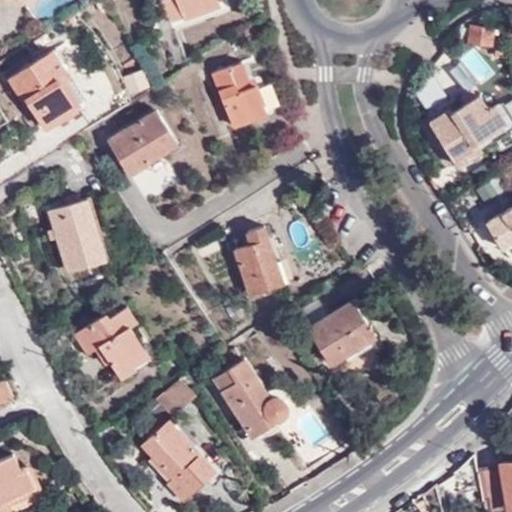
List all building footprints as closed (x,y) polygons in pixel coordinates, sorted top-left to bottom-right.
[(169,24),(185,18),(178,0),(160,0),(160,1),(169,24)] [(178,0),(185,18),(222,2),(220,0),(178,0)] [(475,23),(469,26),(466,40),(489,44),(492,25),(475,23)] [(70,75),(52,48),(7,77),(23,101),(27,98),(47,128),(79,107),(61,81),(70,75)] [(252,84),(242,60),(212,70),(234,127),(267,115),(256,83),(252,84)] [(453,102),(430,117),(455,158),(470,150),(468,145),(510,120),(500,102),(489,108),(481,94),(457,108),(453,102)] [(179,144),(157,106),(107,138),(131,174),(179,144)] [(109,258),(89,196),(47,209),(67,271),(109,258)] [(511,203),(485,220),(501,246),(511,239),(511,203)] [(246,231),(251,242),(234,248),(250,294),(285,282),(265,224),(246,231)] [(377,337),(352,296),(307,325),(332,365),(377,337)] [(96,346),(101,355),(106,353),(111,361),(122,378),(137,368),(134,362),(149,354),(131,325),(137,322),(127,305),(109,316),(106,312),(75,331),(87,352),(96,346)] [(106,353),(101,355),(107,364),(111,361),(106,353)] [(272,395),(245,355),(213,376),(252,437),(283,418),(288,410),(287,399),(280,394),(275,394),(272,395)] [(162,397),(175,413),(194,400),(182,382),(162,397)] [(164,419),(175,413),(162,397),(153,402),(164,419)] [(216,470),(167,421),(143,444),(172,475),(166,482),(185,501),(216,470)] [(0,511),(7,511),(4,503),(42,486),(33,467),(22,473),(17,458),(0,465),(0,511)] [(479,470),(488,511),(505,510),(503,497),(509,496),(511,511),(511,459),(503,461),(503,466),(479,470)]
